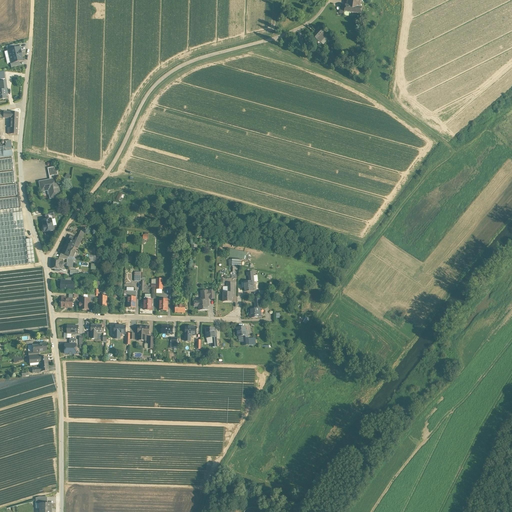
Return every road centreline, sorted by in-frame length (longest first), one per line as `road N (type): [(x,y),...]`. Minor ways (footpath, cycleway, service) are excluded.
road 1 (track): [(74,217),(161,81),(204,56),(309,24),(329,0)]
road 2 (track): [(205,511),(218,477),(337,290)]
road 3 (track): [(451,148),(374,89),(259,42)]
road 4 (residential): [(62,511),(54,315)]
road 5 (residential): [(54,315),(235,320)]
road 6 (residential): [(47,267),(24,184),(25,103)]
